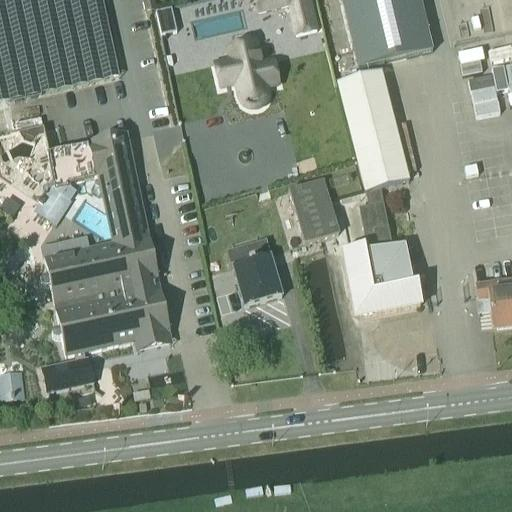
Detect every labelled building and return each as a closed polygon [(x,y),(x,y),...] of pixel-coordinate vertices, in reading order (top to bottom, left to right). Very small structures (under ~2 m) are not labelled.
[(253,0),(257,15),(288,8),(289,13),(295,39),(316,34),(313,23),(308,0),(253,0)] [(417,0),(339,0),(357,72),(431,55),(417,0)] [(170,12),(155,15),(160,38),(176,35),(170,12)] [(229,62),(214,66),(219,90),(235,86),(237,96),(239,96),(240,99),(242,104),(246,107),(250,109),(255,109),(260,107),(263,103),(265,98),(265,94),(264,90),(277,87),(271,63),(261,66),(256,44),(227,51),(229,62)] [(355,81),(336,86),(337,89),(364,196),(365,195),(376,193),(376,192),(408,185),(380,75),(355,81)] [(44,197),(33,215),(52,228),(53,225),(73,194),(69,191),(67,186),(98,180),(112,246),(43,261),(47,280),(42,281),(40,284),(40,287),(41,289),(43,290),(49,288),(59,332),(54,333),(52,335),(51,337),(51,340),(53,342),(56,342),(60,341),(64,360),(73,358),(75,365),(52,370),(40,372),(43,392),(45,396),(91,386),(86,362),(83,363),(81,356),(133,345),(134,349),(135,356),(170,348),(169,342),(168,337),(169,337),(148,239),(146,239),(125,137),(90,145),(91,147),(46,157),(53,186),(47,196),(44,197)] [(322,184),(287,194),(303,248),(338,238),(322,184)] [(362,253),(342,257),(353,318),(358,321),(419,309),(415,289),(413,281),(408,282),(402,250),(388,253),(383,230),(386,230),(382,210),(380,211),(376,193),(365,195),(368,209),(361,210),(366,238),(376,236),(378,250),(366,252),(367,258),(363,258),(362,253)] [(19,208),(5,200),(0,208),(0,214),(10,221),(19,208)] [(265,244),(227,255),(231,270),(243,311),(281,300),(273,272),(274,269),(273,263),(270,262),(269,259),(265,244)] [(511,285),(474,290),(478,317),(488,315),(491,333),(511,330),(511,285)] [(21,375),(0,378),(0,404),(25,401),(21,375)]
